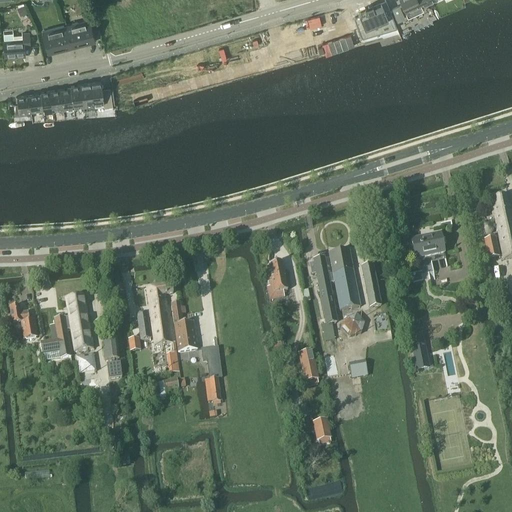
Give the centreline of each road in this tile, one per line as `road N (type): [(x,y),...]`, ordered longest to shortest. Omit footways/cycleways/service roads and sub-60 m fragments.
road 1 (secondary): [(0,243),(98,238),(203,219),(511,128)]
road 2 (tertiary): [(0,84),(317,0)]
road 3 (unknown): [(268,217),(294,265),(301,303),(293,384)]
